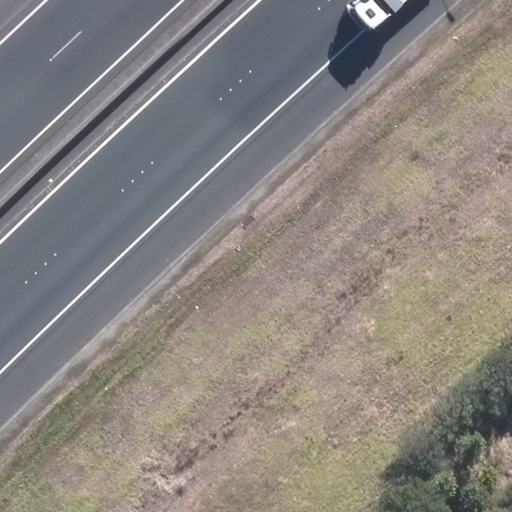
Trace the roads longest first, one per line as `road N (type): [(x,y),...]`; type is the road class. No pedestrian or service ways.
road 1 (motorway): [(327,0),(0,311)]
road 2 (motorway): [(0,113),(122,0)]
